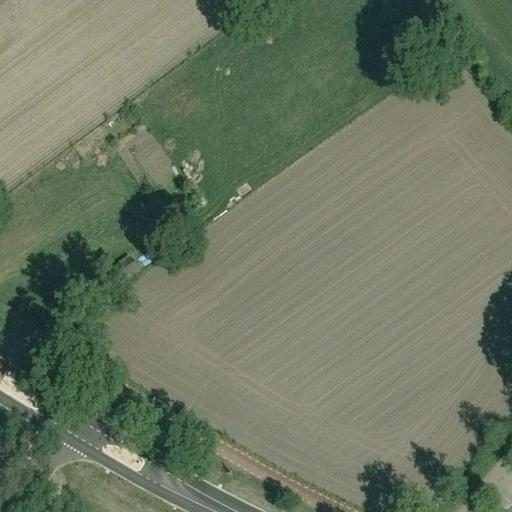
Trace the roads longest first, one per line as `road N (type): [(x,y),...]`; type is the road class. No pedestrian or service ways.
road 1 (primary): [(230,511),(83,416)]
road 2 (primary): [(68,438),(131,476),(219,511)]
